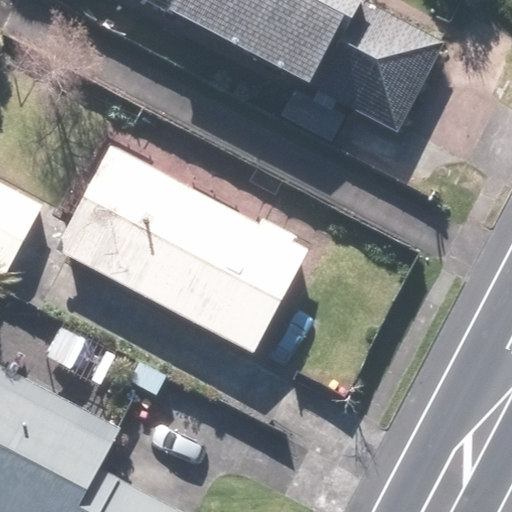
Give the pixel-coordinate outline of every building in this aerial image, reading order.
[(128,0),(392,144),(443,50),(364,6),(367,0),(128,0)] [(8,164),(12,168),(17,172),(21,175),(26,177),(32,178),(37,178),(43,177),(48,176),(53,173),(57,170),(61,165),(64,161),(66,155),(67,150),(67,144),(66,139),(65,134),(62,129),(58,125),(54,121),(50,118),(44,116),(39,115),(34,115),(28,115),(23,117),(18,120),(14,123),(10,127),(7,132),(5,137),(4,142),(3,148),(4,153),(6,159),(8,164)] [(55,257),(254,361),(308,257),(109,154),(55,257)] [(41,210),(0,187),(0,282),(1,283),(41,210)] [(66,326),(46,365),(101,394),(121,355),(66,326)] [(0,511),(173,511),(100,473),(120,435),(0,372),(0,511)]
